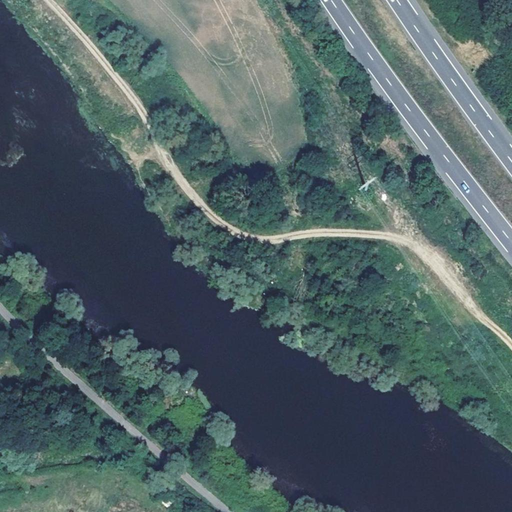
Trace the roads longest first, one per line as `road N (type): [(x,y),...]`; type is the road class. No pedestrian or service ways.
road 1 (track): [(45,0),(118,78),(174,168),(234,234),(405,239),(511,345)]
road 2 (motorway): [(332,0),(511,240)]
road 3 (motorway): [(511,160),(397,0)]
